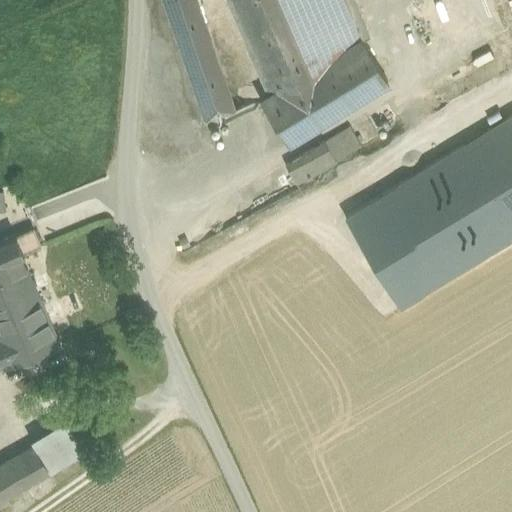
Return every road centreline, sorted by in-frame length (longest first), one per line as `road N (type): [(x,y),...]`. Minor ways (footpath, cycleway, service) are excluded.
road 1 (unclassified): [(134,0),(133,212),(149,312),(242,511)]
road 2 (track): [(511,87),(180,278),(149,312)]
road 3 (track): [(191,395),(30,511)]
